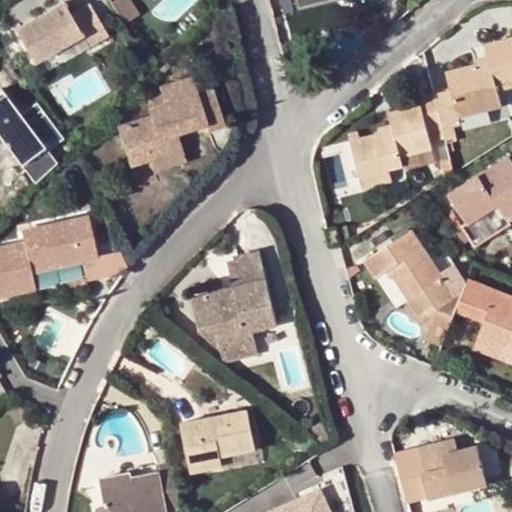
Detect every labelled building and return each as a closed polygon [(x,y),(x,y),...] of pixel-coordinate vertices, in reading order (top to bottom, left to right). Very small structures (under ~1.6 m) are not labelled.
[(117,0),(109,5),(124,27),(140,17),(129,0),(117,0)] [(64,2),(19,33),(41,65),(86,33),(93,44),(111,31),(90,1),(73,14),(64,2)] [(449,90),(433,94),(441,127),(457,123),(456,115),(486,108),(500,105),(496,89),(511,85),(511,36),(485,44),(487,55),(490,62),(474,66),(446,72),(449,90)] [(473,59),(474,66),(490,62),(487,55),(473,59)] [(206,70),(190,75),(195,87),(211,82),(206,70)] [(130,164),(150,158),(183,147),(178,132),(207,123),(210,129),(225,124),(211,82),(195,87),(190,75),(158,86),(165,104),(149,109),(149,114),(116,125),(130,164)] [(441,127),(433,94),(419,97),(419,105),(388,112),(391,123),(393,131),(380,133),(350,140),(358,175),(387,168),(402,165),(399,155),(431,147),(426,131),(441,127)] [(456,115),(457,123),(459,129),(489,122),(486,108),(456,115)] [(378,126),(380,133),(393,131),(391,123),(378,126)] [(183,147),(150,158),(154,171),(187,160),(183,147)] [(497,205),(505,217),(511,212),(511,158),(510,155),(448,195),(467,224),(497,205)] [(387,168),(358,175),(361,186),(390,180),(387,168)] [(24,241),(0,245),(0,294),(35,287),(31,271),(96,257),(89,215),(22,229),(24,241)] [(342,242),(339,227),(329,229),(332,244),(342,242)] [(423,339),(440,346),(454,312),(458,301),(445,281),(432,262),(410,230),(364,260),(375,277),(385,270),(390,277),(398,272),(413,295),(405,300),(418,320),(421,319),(427,328),(423,339)] [(227,293),(226,288),(190,296),(199,332),(213,329),(219,345),(227,342),(247,338),(246,333),(253,331),(279,324),(260,250),(235,256),(235,259),(228,260),(234,286),(235,292),(227,293)] [(445,281),(459,272),(448,258),(441,256),(432,262),(445,281)] [(398,272),(390,277),(405,300),(413,295),(398,272)] [(458,301),(466,282),(459,272),(445,281),(458,301)] [(496,289),(468,278),(466,282),(458,301),(454,312),(482,324),(486,314),(496,289)] [(511,295),(496,289),(486,314),(493,318),(490,326),(482,324),(472,348),(490,355),(492,349),(511,356),(511,295)] [(486,314),(482,324),(490,326),(493,318),(486,314)] [(247,338),(227,342),(233,363),(259,357),(253,331),(246,333),(247,338)] [(423,339),(415,358),(433,365),(440,346),(423,339)] [(511,356),(492,349),(490,355),(511,363),(511,356)] [(180,423),(188,462),(220,455),(256,449),(248,410),(180,423)] [(454,442),(441,446),(442,453),(456,449),(454,442)] [(441,446),(416,452),(428,497),(487,482),(477,444),(456,449),(442,453),(441,446)] [(220,455),(188,462),(190,471),(222,466),(220,455)] [(169,511),(169,510),(181,508),(171,459),(159,462),(160,469),(132,474),(131,469),(99,476),(105,505),(105,511),(169,511)] [(324,498),(320,489),(313,492),(317,501),(324,498)] [(330,511),(324,498),(317,501),(313,492),(268,511),(330,511)]
